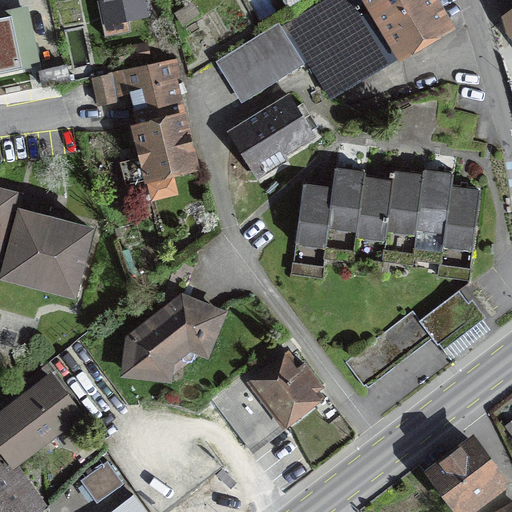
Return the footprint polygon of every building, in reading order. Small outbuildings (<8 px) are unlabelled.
[(101,0),(107,23),(146,15),(143,0),(101,0)] [(445,24),(429,0),(347,0),(352,7),(363,0),(370,0),(402,51),(445,24)] [(0,71),(22,67),(11,15),(0,17),(0,71)] [(243,99),(303,62),(279,24),(219,61),(243,99)] [(121,65),(149,60),(145,44),(118,50),(121,65)] [(181,77),(177,59),(108,76),(108,74),(92,78),(99,104),(115,100),(114,96),(133,92),(142,126),(137,128),(149,176),(193,166),(172,79),(181,77)] [(43,85),(68,79),(65,67),(40,72),(43,85)] [(284,155),(314,136),(288,95),(229,131),(253,170),(282,152),(284,155)] [(365,177),(366,172),(335,168),(332,188),(333,188),(328,226),(329,226),(356,230),(357,230),(364,177),(365,177)] [(451,187),(452,187),(454,174),(423,170),(422,175),(423,175),(416,228),(417,228),(444,232),(445,232),(451,187)] [(422,175),(394,171),(393,172),(390,172),(390,176),(393,176),(392,181),(393,181),(386,229),(387,229),(416,233),(417,228),(416,228),(423,175),(422,175)] [(386,239),(387,229),(386,229),(393,181),(392,181),(365,177),(364,177),(357,230),(356,230),(355,235),(386,239)] [(328,226),(333,188),(332,188),(304,184),(296,242),(326,246),(329,226),(328,226)] [(473,249),(481,191),(452,187),(451,187),(445,232),(444,232),(442,245),(473,249)] [(0,246),(14,193),(0,189),(0,246)] [(75,287),(91,229),(20,210),(5,268),(75,287)] [(430,335),(438,344),(477,314),(458,290),(420,320),(421,321),(420,321),(430,334),(430,335)] [(222,314),(187,300),(184,307),(175,303),(129,339),(125,373),(168,377),(170,354),(197,334),(211,339),(222,314)] [(364,385),(430,335),(430,334),(420,321),(421,321),(420,320),(412,310),(345,362),(364,385)] [(296,368),(287,357),(255,382),(248,373),(213,400),(249,448),(317,395),(314,391),(322,385),(304,362),(296,368)] [(61,430),(79,416),(48,375),(0,411),(0,444),(10,457),(56,423),(61,430)] [(459,507),(499,477),(473,442),(433,472),(459,507)] [(0,511),(40,511),(48,507),(10,457),(0,444),(0,511)] [(97,502),(124,483),(107,460),(80,479),(97,502)] [(146,511),(133,494),(109,511),(146,511)]
